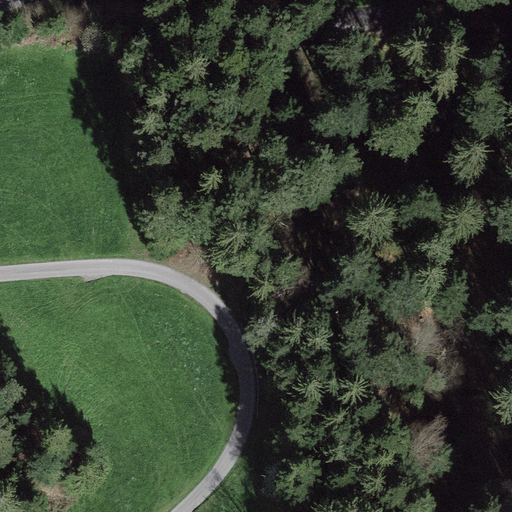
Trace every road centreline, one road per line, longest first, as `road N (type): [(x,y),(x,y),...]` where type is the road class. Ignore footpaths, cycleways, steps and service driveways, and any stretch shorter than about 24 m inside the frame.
road 1 (track): [(0,274),(143,268),(188,283),(220,311),(244,357),(243,422),(224,465),(181,511)]
road 2 (track): [(413,0),(362,20),(281,13),(239,0)]
